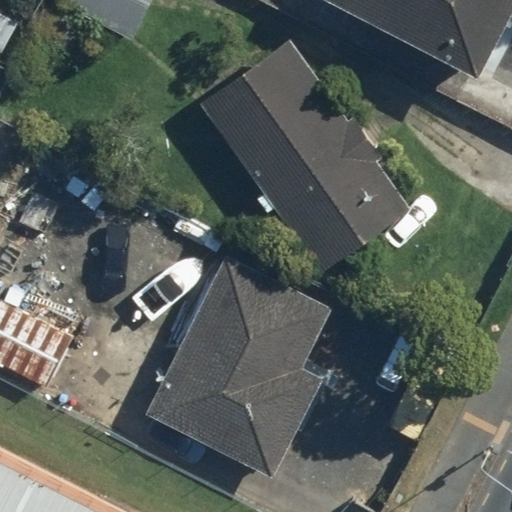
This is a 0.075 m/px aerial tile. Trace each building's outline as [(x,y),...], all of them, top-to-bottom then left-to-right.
[(156,0),(68,0),(136,37),(156,0)] [(511,0),(353,0),(491,73),(511,32),(511,0)] [(293,31),(205,94),(331,267),(417,204),(384,159),(392,154),(365,117),(359,122),(293,31)] [(236,249),(153,407),(282,475),(334,374),(314,364),(345,306),(236,249)] [(7,292),(0,303),(0,356),(51,387),(81,337),(7,292)] [(141,511),(0,438),(0,511),(141,511)]
